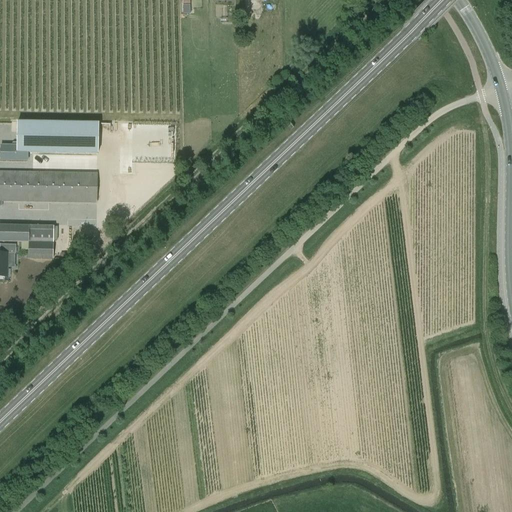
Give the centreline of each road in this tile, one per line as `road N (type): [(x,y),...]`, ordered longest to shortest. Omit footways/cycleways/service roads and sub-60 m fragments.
road 1 (primary): [(0,428),(441,0)]
road 2 (tertiary): [(501,89),(511,152),(511,291)]
road 3 (unclassified): [(392,154),(435,112),(501,89)]
